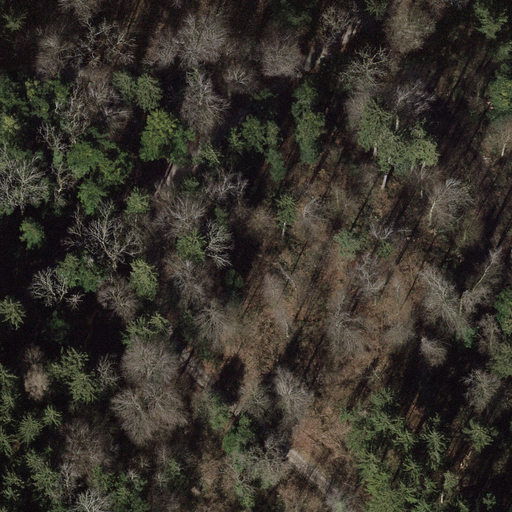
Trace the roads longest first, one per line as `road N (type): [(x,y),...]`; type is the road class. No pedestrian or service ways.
road 1 (track): [(347,511),(169,333),(142,240),(154,176)]
road 2 (track): [(355,0),(154,176)]
road 3 (track): [(154,176),(0,312)]
